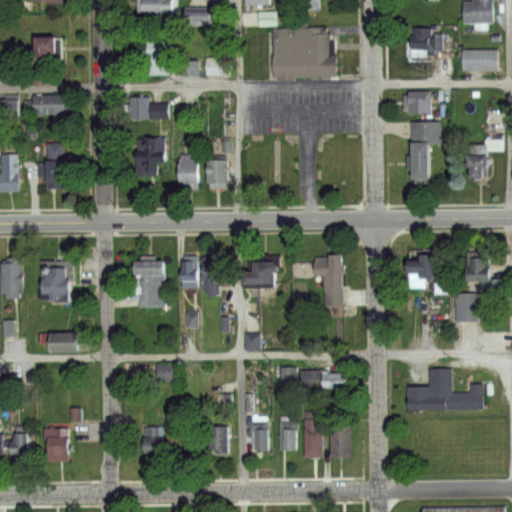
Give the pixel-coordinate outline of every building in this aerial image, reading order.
[(0,0),(12,0),(12,10),(0,10),(0,0)] [(143,0),(176,0),(176,13),(143,12),(143,0)] [(273,10),(272,0),(244,0),(244,10),(273,10)] [(319,9),(319,0),(299,0),(299,9),(319,9)] [(492,0),(494,22),(463,23),(463,0),(492,0)] [(191,9),(216,9),(216,25),(191,25),(191,9)] [(277,28),(332,27),(332,32),(336,32),(336,40),(339,40),(340,74),(278,75),(277,28)] [(412,27),(429,27),(429,34),(442,34),(442,59),(406,58),(406,41),(412,41),(412,27)] [(42,37),(62,36),(62,56),(57,56),(57,62),(47,62),(47,82),(35,82),(35,53),(42,53),(42,37)] [(151,41),(176,41),(176,73),(151,73),(151,41)] [(463,49),(496,49),(496,70),(463,70),(463,49)] [(230,57),(205,57),(205,75),(230,75),(230,57)] [(199,75),(199,60),(183,60),(183,75),(199,75)] [(409,93),(432,92),(433,112),(410,113),(409,93)] [(38,94),(75,94),(75,114),(29,115),(29,100),(38,100),(38,94)] [(132,98),(154,97),(154,105),(173,105),(174,119),(132,119),(132,98)] [(17,100),(4,99),(4,111),(16,111),(17,100)] [(413,121),(441,120),(442,145),(427,145),(427,142),(413,142),(413,121)] [(141,137),(171,136),(172,161),(161,162),(162,175),(142,176),(141,137)] [(50,142),(70,141),(71,172),(75,172),(76,183),(71,183),(72,188),(52,189),(51,177),(42,178),(42,163),(51,162),(50,142)] [(411,142),(413,142),(427,142),(427,145),(428,178),(412,179),(411,142)] [(185,153),(194,153),(194,156),(204,156),(204,188),(190,188),(189,183),(184,183),(185,153)] [(467,154),(488,154),(488,168),(482,168),(482,177),(469,177),(469,167),(467,167),(467,154)] [(5,155),(21,155),(22,190),(0,190),(0,173),(5,173),(5,155)] [(212,160),(231,159),(232,182),(213,183),(212,160)] [(335,255),(346,254),(347,308),(327,309),(326,275),(320,275),(320,258),(335,258),(335,255)] [(418,255),(432,255),(433,278),(419,278),(419,272),(407,272),(406,262),(418,262),(418,255)] [(18,257),(25,257),(25,294),(5,294),(5,263),(18,263),(18,257)] [(471,258),(483,257),(483,268),(491,268),(491,278),(502,278),(503,289),(480,290),(480,280),(466,281),(466,269),(471,268),(471,258)] [(221,258),(232,258),(232,281),(223,281),(223,294),(210,294),(210,263),(221,263),(221,258)] [(141,261),(171,262),(171,275),(141,275),(141,261)] [(187,261),(198,261),(198,266),(204,266),(205,288),(187,289),(187,261)] [(47,262),(53,262),(53,267),(74,266),(74,279),(80,279),(80,296),(68,296),(68,303),(55,303),(55,294),(49,294),(49,280),(47,280),(47,262)] [(261,262),(283,262),(283,284),(251,283),(251,272),(261,272),(261,262)] [(456,294),(478,294),(478,322),(456,321),(456,294)] [(190,312),(201,312),(201,326),(190,326),(190,312)] [(248,334),(264,333),(264,351),(249,351),(248,334)] [(55,335),(83,335),(83,352),(55,352),(55,335)] [(159,365),(182,365),(182,383),(159,383),(159,365)] [(282,366),(298,366),(299,383),(282,383),(282,366)] [(429,368),(451,368),(451,393),(468,393),(468,385),(483,385),(483,407),(409,408),(408,387),(429,387),(429,368)] [(304,370),(328,370),(328,374),(328,385),(304,386),(304,370)] [(328,374),(351,373),(352,388),(328,389),(328,385),(328,374)] [(306,414),(323,413),(325,458),(307,458),(306,414)] [(251,418),(274,418),(275,452),(257,453),(257,433),(252,433),(251,418)] [(281,420),(297,420),(297,450),(282,450),(281,420)] [(146,426),(166,425),(168,458),(148,459),(146,426)] [(334,425),(353,425),(354,458),(334,458),(334,425)] [(46,427),(73,427),(73,462),(52,462),(52,441),(46,441),(46,427)] [(212,427),(231,427),(231,455),(212,455),(212,427)] [(20,434),(34,434),(36,460),(14,461),(13,442),(21,442),(20,434)]
